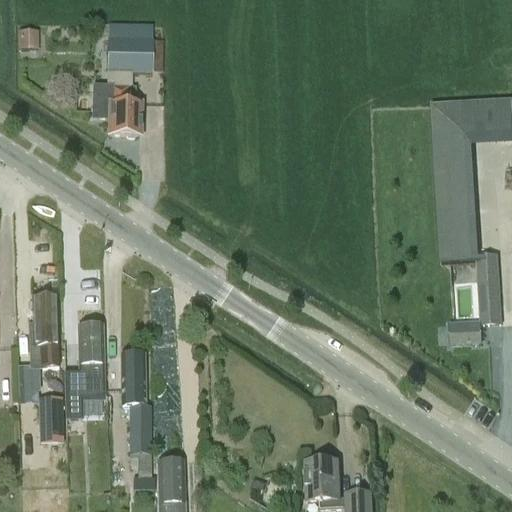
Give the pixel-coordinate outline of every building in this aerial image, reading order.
[(43,53),(42,32),(21,33),(21,53),(43,53)] [(151,77),(152,41),(109,40),(109,76),(110,76),(110,92),(93,92),(93,122),(108,122),(108,139),(138,141),(139,106),(135,106),(135,91),(126,91),(126,76),(151,77)] [(481,261),(475,144),(511,141),(511,107),(441,111),(449,263),(475,261),(479,330),(500,329),(496,259),(481,261)] [(57,373),(56,347),(54,301),(30,302),(31,336),(31,349),(41,348),(42,373),(57,373)] [(454,344),(470,343),(470,326),(453,327),(454,344)] [(76,331),(77,370),(77,377),(100,377),(100,370),(101,370),(100,331),(76,331)] [(120,409),(127,409),(127,459),(136,459),(137,483),(150,483),(149,408),(143,408),(142,358),(119,359),(120,409)] [(62,435),(62,402),(35,403),(36,435),(62,435)] [(319,511),(346,511),(346,503),(339,503),(337,465),(304,466),(306,506),(319,505),(319,511)] [(185,511),(185,506),(181,506),(180,466),(157,467),(158,507),(158,511),(185,511)] [(263,493),(266,485),(255,482),(253,489),(263,493)] [(346,503),(346,511),(371,511),(371,498),(346,499),(346,503)]
